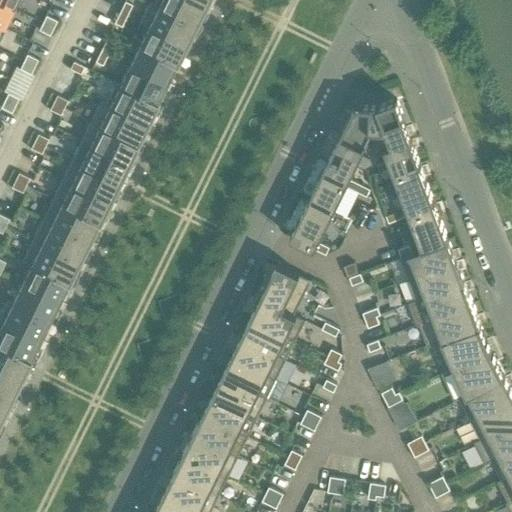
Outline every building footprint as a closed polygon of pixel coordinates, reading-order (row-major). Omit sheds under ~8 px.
[(149,1),(149,2),(193,24),(203,5),(193,0),(154,0),(153,3),(149,1)] [(0,25),(2,27),(12,7),(0,1),(0,25)] [(124,1),(119,11),(126,15),(131,4),(124,1)] [(149,2),(139,21),(184,43),(193,24),(149,2)] [(126,15),(119,11),(114,22),(121,26),(126,15)] [(45,15),(42,22),(53,27),(56,20),(45,15)] [(147,26),(138,45),(174,63),(184,43),(139,21),(139,22),(147,26)] [(53,27),(42,22),(38,29),(49,35),(53,27)] [(105,39),(100,50),(107,54),(112,43),(105,39)] [(138,45),(129,64),(165,82),(174,63),(138,45)] [(107,54),(100,50),(95,61),(102,64),(107,54)] [(26,54),(23,61),(33,66),(37,59),(26,54)] [(33,66),(23,61),(19,68),(30,73),(33,66)] [(73,61),(72,61),(69,68),(80,73),(83,66),(73,61)] [(115,81),(155,101),(165,82),(129,64),(119,83),(115,81)] [(101,99),(100,100),(145,122),(155,101),(115,81),(105,101),(101,99)] [(7,92),(4,100),(14,105),(18,98),(7,92)] [(56,95),(53,102),(63,107),(67,100),(56,95)] [(384,147),(384,148),(410,139),(409,136),(405,127),(402,118),(403,117),(396,99),(378,105),(378,107),(355,106),(347,121),(341,133),(340,135),(364,147),(365,147),(364,146),(371,131),(385,131),(391,145),(384,147)] [(14,105),(4,100),(0,107),(11,112),(14,105)] [(100,100),(90,120),(135,142),(145,122),(100,100)] [(63,107),(53,102),(49,109),(60,114),(63,107)] [(90,120),(81,140),(126,162),(135,142),(90,120)] [(37,133),(33,140),(44,146),(48,138),(37,133)] [(352,172),(364,147),(340,135),(338,139),(336,144),(328,160),(352,172)] [(391,167),(394,174),(419,164),(413,147),(411,142),(410,139),(384,148),(389,160),(377,164),(380,171),(391,167)] [(44,146),(33,140),(30,148),(41,153),(44,146)] [(71,158),(71,159),(116,181),(126,162),(81,140),(80,140),(89,144),(80,163),(71,158)] [(71,159),(61,178),(106,200),(116,181),(71,159)] [(350,178),(352,172),(328,160),(326,162),(321,173),(309,198),(333,210),(346,185),(356,190),(360,183),(350,178)] [(394,174),(408,211),(433,201),(425,180),(426,179),(424,176),(421,167),(420,164),(419,164),(394,174)] [(18,172),(14,179),(25,184),(29,177),(18,172)] [(61,178),(52,198),(97,220),(106,200),(61,178)] [(25,184),(14,179),(11,186),(22,192),(25,184)] [(360,183),(356,190),(366,195),(370,188),(360,183)] [(52,198),(42,218),(87,240),(97,220),(52,198)] [(318,241),(333,210),(309,198),(297,223),(297,222),(296,224),(292,232),(290,237),(314,249),(315,248),(326,253),(329,246),(318,241)] [(408,211),(422,248),(447,238),(439,217),(440,217),(438,213),(435,205),(434,201),(433,201),(408,211)] [(400,219),(397,212),(386,216),(389,223),(400,219)] [(0,213),(0,222),(5,225),(8,218),(0,213)] [(42,218),(32,239),(77,261),(87,240),(42,218)] [(401,256),(409,278),(456,261),(447,238),(422,248),(412,252),(401,256)] [(32,239),(22,259),(67,281),(77,261),(32,239)] [(398,249),(401,256),(412,252),(409,244),(398,249)] [(30,264),(21,283),(57,301),(67,281),(22,259),(21,260),(30,264)] [(349,276),(355,273),(358,272),(354,261),(343,265),(347,276),(349,276)] [(409,278),(418,300),(464,282),(456,261),(409,278)] [(299,273),(277,263),(260,298),(296,315),(296,314),(283,307),(299,273)] [(349,276),(352,283),(363,279),(360,272),(358,272),(355,273),(349,276)] [(418,300),(426,321),(473,303),(469,293),(468,293),(464,282),(418,300)] [(7,299),(7,300),(48,320),(57,301),(21,283),(11,302),(7,299)] [(255,307),(250,317),(286,335),(296,315),(260,298),(255,307)] [(7,300),(0,314),(0,320),(38,339),(48,320),(7,300)] [(426,321),(434,342),(480,325),(476,314),(476,313),(473,303),(426,321)] [(362,312),(365,319),(376,315),(374,308),(362,312)] [(376,315),(365,319),(368,327),(379,322),(376,315)] [(245,328),(241,337),(277,354),(286,335),(249,317),(245,327),(245,328)] [(0,344),(28,359),(38,339),(0,320),(0,344)] [(329,323),(325,330),(336,335),(339,328),(329,323)] [(442,340),(454,367),(491,350),(490,349),(491,349),(487,341),(486,341),(480,325),(434,342),(434,343),(442,340)] [(241,337),(231,356),(267,373),(277,354),(241,337)] [(365,344),(368,351),(381,346),(378,339),(365,344)] [(0,344),(0,368),(19,378),(28,359),(0,344)] [(331,348),(327,355),(331,357),(338,360),(341,353),(331,348)] [(459,397),(460,398),(504,375),(496,360),(493,351),(492,352),(491,350),(454,367),(466,394),(459,397)] [(231,356),(222,375),(258,393),(267,373),(231,356)] [(331,357),(327,364),(338,369),(342,362),(338,360),(331,357)] [(368,368),(373,378),(391,369),(385,359),(368,368)] [(0,392),(9,397),(19,378),(0,368),(0,392)] [(222,375),(212,394),(248,412),(258,393),(222,375)] [(460,398),(470,418),(511,396),(511,390),(504,375),(460,398)] [(326,378),(323,386),(333,391),(337,384),(326,378)] [(381,392),(385,399),(396,393),(392,386),(381,392)] [(0,416),(9,397),(0,392),(0,416)] [(396,393),(385,399),(389,406),(399,400),(396,393)] [(212,394),(203,414),(239,431),(248,412),(212,394)] [(511,396),(470,418),(481,439),(511,422),(511,396)] [(311,410),(307,417),(318,423),(321,415),(311,410)] [(197,423),(192,433),(229,451),(239,431),(203,414),(198,424),(197,423)] [(307,417),(303,425),(314,430),(318,423),(307,417)] [(511,422),(481,439),(491,459),(511,448),(511,422)] [(188,442),(183,452),(220,470),(229,451),(193,433),(188,443),(188,442)] [(408,442),(411,449),(422,444),(418,437),(408,442)] [(422,444),(411,449),(415,456),(425,451),(422,444)] [(511,448),(491,459),(502,479),(511,473),(511,448)] [(292,449),(288,456),(299,461),(302,454),(292,449)] [(178,462),(173,472),(210,490),(220,470),(184,453),(179,462),(178,462)] [(288,456),(284,463),(295,468),(299,461),(288,456)] [(174,472),(164,492),(200,509),(210,490),(174,472)] [(511,473),(502,479),(511,498),(511,473)] [(328,488),(336,489),(337,477),(330,476),(328,488)] [(337,477),(336,489),(343,490),(345,478),(337,477)] [(429,483),(432,490),(443,484),(439,477),(429,483)] [(368,494),(376,495),(377,483),(370,482),(368,494)] [(377,483),(376,495),(384,496),(385,485),(377,483)] [(443,484),(432,490),(436,496),(446,491),(443,484)] [(272,488),(269,495),(280,500),(283,493),(272,488)] [(164,492),(155,511),(157,511),(199,511),(200,509),(164,492)] [(269,495),(265,502),(276,507),(280,500),(269,495)]
